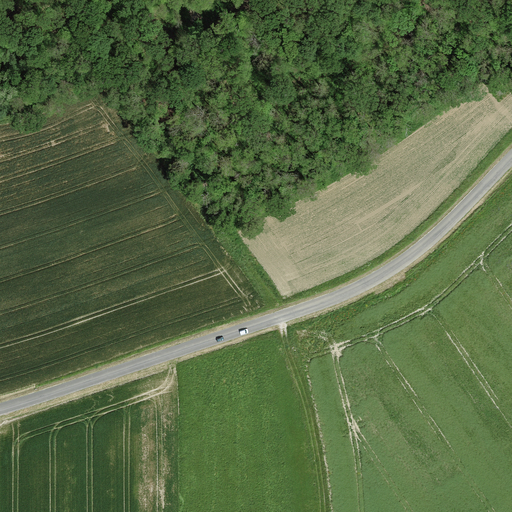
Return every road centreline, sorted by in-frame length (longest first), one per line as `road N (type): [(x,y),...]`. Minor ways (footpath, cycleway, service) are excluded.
road 1 (tertiary): [(511,156),(423,245),(362,285),(0,410)]
road 2 (track): [(282,316),(325,511)]
